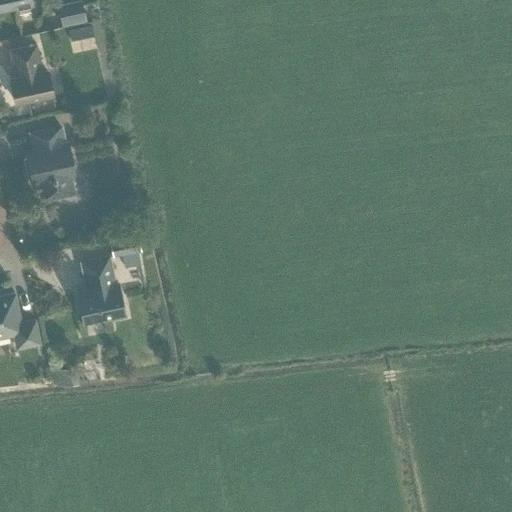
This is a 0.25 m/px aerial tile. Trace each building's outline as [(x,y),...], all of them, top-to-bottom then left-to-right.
[(0,0),(0,11),(31,4),(30,0),(0,0)] [(85,20),(80,0),(74,0),(55,4),(60,25),(85,20)] [(84,37),(81,26),(69,29),(71,40),(84,37)] [(15,77),(10,79),(15,104),(52,97),(47,71),(42,72),(36,44),(9,50),(15,77)] [(21,122),(2,123),(3,139),(22,137),(21,122)] [(64,144),(60,127),(30,133),(34,151),(26,152),(32,182),(38,181),(42,198),(67,193),(71,187),(68,174),(74,173),(67,143),(64,144)] [(140,250),(136,233),(108,239),(112,256),(140,250)] [(114,283),(108,255),(81,261),(87,291),(77,293),(83,323),(103,318),(103,321),(124,316),(117,282),(114,283)] [(14,293),(0,296),(0,336),(13,334),(16,348),(39,343),(34,320),(20,323),(14,293)]
